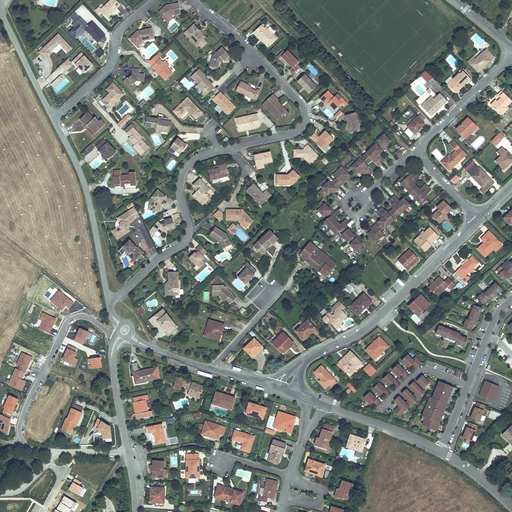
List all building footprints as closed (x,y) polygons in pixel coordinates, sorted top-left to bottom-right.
[(120,5),(116,0),(110,0),(101,9),(100,10),(101,12),(106,17),(120,5)] [(179,11),(174,1),(170,4),(167,6),(166,6),(166,5),(158,13),(165,21),(170,16),(171,15),(179,11)] [(89,25),(93,21),(94,23),(98,20),(84,6),(78,12),(89,25)] [(75,12),(70,17),(74,22),(79,17),(75,12)] [(75,40),(86,30),(98,44),(106,36),(93,22),(88,26),(80,17),(71,25),(73,28),(69,32),(75,40)] [(199,30),(194,24),(185,33),(190,39),(192,37),(195,40),(193,41),(197,46),(199,44),(204,39),(206,37),(203,34),(199,34),(198,32),(199,30)] [(262,24),(254,32),(257,35),(259,33),(264,39),(263,40),(269,46),(278,39),(266,26),(265,27),(262,24)] [(151,28),(139,30),(139,32),(137,32),(137,31),(136,31),(128,39),(135,47),(141,42),(153,39),(151,28)] [(56,53),(61,48),(67,54),(73,49),(58,33),(38,52),(45,60),(54,51),(56,53)] [(470,39),(475,44),(481,39),(476,33),(470,39)] [(230,55),(223,47),(217,53),(217,52),(213,55),(210,66),(215,68),(216,64),(219,65),(220,61),(222,59),(224,60),(224,61),(230,55)] [(95,54),(100,59),(105,53),(100,48),(95,54)] [(487,49),(471,64),(479,72),(487,64),(486,64),(490,60),(490,61),(494,57),(487,49)] [(299,62),(288,50),(286,53),(281,58),(286,63),(287,62),(289,64),(293,68),(290,70),(293,74),(301,67),(297,63),(299,62)] [(286,53),(284,51),(277,57),(279,59),(281,58),(286,53)] [(71,62),(83,76),(94,66),(82,53),(71,62)] [(159,60),(155,56),(151,61),(145,61),(151,67),(159,60)] [(67,71),(74,65),(68,59),(61,65),(67,71)] [(166,68),(162,63),(159,60),(151,67),(155,71),(158,75),(164,81),(171,74),(166,68)] [(51,83),(66,71),(62,67),(48,79),(51,83)] [(204,92),(206,90),(209,93),(214,88),(211,85),(212,84),(208,80),(207,81),(204,79),(206,78),(207,76),(199,69),(191,77),(198,84),(197,85),(204,92)] [(130,71),(131,76),(127,79),(125,81),(124,80),(122,82),(130,91),(135,87),(133,85),(137,82),(144,82),(143,74),(138,75),(138,70),(130,71)] [(459,73),(448,84),(454,91),(455,90),(457,92),(468,81),(467,81),(470,78),(463,70),(460,73),(459,73)] [(419,77),(425,85),(433,79),(426,71),(419,77)] [(316,86),(305,74),(298,81),(309,93),(316,86)] [(42,89),(49,84),(43,76),(36,80),(42,89)] [(60,76),(51,85),(54,88),(63,79),(60,76)] [(58,91),(68,82),(66,80),(56,88),(58,91)] [(250,89),(247,87),(248,85),(240,82),(237,89),(235,92),(252,100),(253,97),(257,99),(261,92),(257,90),(256,91),(250,89)] [(112,84),(106,90),(110,95),(111,96),(109,97),(108,96),(103,102),(110,109),(124,96),(112,84)] [(334,98),(328,91),(321,98),(327,105),(328,104),(329,103),(330,105),(336,110),(342,104),(335,97),(334,98)] [(495,101),(491,104),(501,115),(508,108),(506,107),(511,101),(502,91),(498,95),(502,98),(497,102),(495,101)] [(222,96),(219,93),(212,100),(228,116),(235,109),(222,96)] [(281,99),(275,93),(265,103),(274,113),(275,112),(279,116),(283,113),(285,115),(289,111),(285,106),(284,107),(278,101),(281,99)] [(432,96),(422,106),(431,116),(448,101),(441,93),(435,99),(432,96)] [(202,112),(188,98),(173,111),(180,118),(188,110),(191,113),(196,118),(202,112)] [(191,113),(188,110),(180,118),(183,121),(191,113)] [(104,127),(99,123),(100,122),(96,118),(95,119),(89,113),(81,121),(87,127),(89,130),(88,131),(94,137),(104,127)] [(132,117),(129,114),(118,124),(121,128),(125,125),(122,122),(125,119),(128,122),(132,117)] [(258,114),(236,118),(238,128),(247,126),(251,129),(258,127),(260,124),(258,114)] [(161,121),(162,115),(158,115),(158,119),(146,118),(145,127),(156,128),(156,130),(161,130),(161,131),(168,132),(169,127),(169,126),(171,126),(172,122),(161,121)] [(406,124),(408,126),(417,117),(416,115),(406,124)] [(354,117),(344,116),(343,124),(342,133),(349,134),(350,129),(352,129),(354,117)] [(408,126),(416,135),(419,131),(418,130),(425,124),(418,117),(417,117),(408,126)] [(465,138),(466,138),(470,134),(477,127),(469,118),(457,129),(463,135),(465,138)] [(143,138),(133,128),(127,133),(131,137),(130,141),(135,145),(137,148),(136,149),(142,156),(149,148),(144,142),(142,143),(140,141),(141,140),(143,138)] [(315,133),(311,137),(323,150),(334,139),(326,131),(321,136),(322,137),(320,139),(319,138),(315,133)] [(351,167),(354,170),(357,174),(359,172),(360,171),(361,172),(366,177),(372,171),(367,166),(366,165),(367,163),(372,160),(373,159),(374,160),(378,165),(385,159),(380,154),(379,153),(381,152),(385,148),(384,146),(388,143),(391,140),(385,134),(378,140),(380,142),(377,145),(376,144),(351,167)] [(497,136),(490,142),(496,147),(502,141),(497,136)] [(187,145),(178,138),(171,147),(177,151),(181,154),(187,145)] [(449,155),(442,162),(450,171),(466,154),(454,141),(450,144),(456,150),(450,156),(449,155)] [(108,143),(100,150),(104,155),(103,156),(107,161),(117,152),(108,143)] [(85,149),(90,154),(95,148),(91,144),(85,149)] [(311,164),(319,157),(308,145),(304,148),(305,149),(304,150),(294,150),(294,157),(303,157),(311,164)] [(504,169),(511,161),(511,156),(503,147),(498,153),(501,156),(496,161),(504,169)] [(274,158),(267,151),(255,162),(254,163),(261,171),(268,164),(274,158)] [(230,175),(226,164),(218,166),(218,168),(215,169),(214,169),(209,170),(212,181),(230,175)] [(270,167),(268,164),(261,171),(264,173),(270,167)] [(475,164),(467,172),(483,188),(489,182),(488,181),(490,179),(475,164)] [(323,188),(320,191),(324,196),(327,193),(328,194),(331,191),(335,188),(336,189),(342,183),(341,182),(345,178),(349,174),(342,166),(333,174),(337,177),(330,183),(329,181),(322,187),(323,188)] [(130,172),(130,175),(122,176),(121,170),(114,171),(115,187),(121,186),(121,184),(125,183),(131,183),(131,186),(136,186),(135,172),(130,172)] [(286,184),(289,181),(292,185),(300,177),(293,170),(288,175),(277,175),(277,184),(286,184)] [(407,176),(405,174),(398,180),(421,205),(428,199),(426,197),(425,196),(426,194),(431,190),(425,184),(420,188),(419,189),(418,188),(415,184),(414,183),(415,182),(420,178),(414,171),(409,176),(408,177),(407,176)] [(455,175),(451,181),(455,184),(460,179),(455,175)] [(210,189),(200,179),(194,185),(198,190),(193,195),(197,199),(203,205),(208,200),(211,197),(206,193),(210,189)] [(483,188),(480,190),(483,193),(495,182),(492,179),(491,180),(490,179),(488,181),(489,182),(483,188)] [(259,204),(263,200),(265,202),(272,195),(267,190),(263,193),(262,194),(261,193),(262,192),(254,183),(246,190),(259,204)] [(214,194),(210,189),(206,193),(211,197),(214,194)] [(158,205),(160,203),(160,204),(166,197),(158,190),(150,200),(148,209),(157,211),(158,205)] [(373,229),(369,233),(376,241),(385,233),(381,230),(385,227),(385,228),(410,205),(404,198),(402,200),(401,201),(400,200),(395,196),(389,201),(394,206),(395,208),(394,209),(390,212),(389,213),(388,212),(383,207),(377,212),(381,217),(382,218),(381,219),(376,224),(377,225),(373,229)] [(321,200),(316,205),(319,208),(318,209),(324,215),(326,213),(329,216),(325,220),(337,233),(341,229),(344,232),(342,234),(348,241),(350,239),(353,242),(351,244),(356,250),(357,249),(361,252),(365,248),(362,245),(363,244),(360,240),(357,237),(358,236),(356,233),(354,234),(352,231),(349,228),(350,227),(347,224),(349,221),(346,218),(341,222),(340,224),(339,222),(336,219),(335,217),(336,216),(340,212),(337,209),(335,211),(332,208),(331,209),(328,206),(325,203),(324,204),(321,200)] [(440,209),(433,215),(440,223),(445,217),(444,216),(446,214),(452,209),(444,201),(438,207),(440,209)] [(118,238),(129,231),(128,229),(127,227),(127,225),(127,224),(129,222),(139,216),(135,207),(118,218),(121,223),(120,224),(120,226),(113,231),(118,238)] [(219,210),(214,215),(220,222),(223,219),(223,214),(219,210)] [(243,210),(240,212),(238,212),(236,210),(227,210),(226,220),(238,221),(244,227),(248,222),(250,224),(253,221),(243,210)] [(168,229),(168,230),(175,228),(172,217),(164,219),(165,222),(165,224),(162,224),(160,223),(158,222),(151,230),(158,236),(164,230),(168,229)] [(225,248),(232,244),(226,234),(215,227),(210,235),(218,241),(219,240),(221,241),(225,248)] [(421,235),(415,240),(425,251),(432,245),(430,243),(431,242),(432,243),(432,242),(439,236),(431,227),(425,233),(422,235),(421,234),(421,235)] [(279,238),(271,230),(254,246),(262,254),(267,249),(266,248),(272,243),(272,244),(279,238)] [(486,256),(500,242),(489,231),(483,237),(487,241),(486,243),(485,242),(478,249),(486,256)] [(149,237),(145,239),(149,248),(154,246),(149,237)] [(139,247),(138,248),(137,249),(136,247),(130,240),(123,247),(129,253),(128,254),(133,259),(137,259),(144,252),(139,247)] [(301,249),(298,253),(300,255),(327,276),(333,269),(321,260),(321,261),(315,256),(320,250),(310,242),(303,251),(301,249)] [(196,265),(197,264),(201,268),(205,264),(201,260),(204,258),(203,256),(207,252),(201,245),(196,249),(197,250),(198,251),(196,254),(195,253),(189,258),(196,265)] [(407,270),(419,259),(410,249),(396,264),(403,271),(406,268),(407,270)] [(469,272),(473,268),(479,263),(472,257),(457,272),(456,271),(456,272),(466,282),(471,278),(468,276),(467,277),(466,275),(469,272)] [(257,270),(250,264),(248,267),(239,277),(246,284),(250,280),(249,279),(250,278),(251,278),(255,274),(254,273),(257,270)] [(504,270),(499,275),(505,281),(510,276),(511,277),(511,271),(505,264),(502,267),(504,270)] [(178,277),(177,269),(165,271),(167,283),(164,283),(166,294),(175,292),(173,285),(180,284),(178,277)] [(456,272),(454,274),(464,285),(467,283),(466,282),(456,272)] [(182,291),(181,284),(180,276),(178,277),(180,284),(173,285),(175,292),(182,291)] [(437,296),(445,288),(449,292),(456,285),(449,278),(445,282),(441,278),(433,285),(432,284),(429,287),(437,296)] [(502,289),(496,283),(490,288),(496,294),(502,289)] [(223,285),(212,286),(213,296),(220,295),(222,298),(223,297),(226,299),(231,303),(237,297),(227,288),(226,289),(224,288),(225,287),(223,285)] [(350,293),(355,289),(351,285),(347,289),(350,293)] [(496,294),(490,288),(485,294),(489,298),(491,300),(496,294)] [(66,305),(70,308),(75,302),(59,289),(50,300),(63,310),(66,305)] [(483,292),(478,298),(483,304),(489,298),(485,294),(483,292)] [(364,294),(352,305),(358,312),(363,307),(362,306),(363,305),(366,308),(372,302),(364,294)] [(419,316),(430,304),(421,295),(417,299),(418,300),(410,307),(419,316)] [(418,300),(417,299),(416,298),(409,305),(410,307),(418,300)] [(141,306),(138,309),(141,314),(149,308),(144,301),(139,304),(141,306)] [(363,307),(358,312),(360,314),(366,308),(363,305),(362,306),(363,307)] [(482,308),(474,305),(471,312),(479,315),(482,308)] [(335,326),(340,321),(341,321),(347,316),(340,309),(336,313),(337,314),(336,316),(334,314),(333,316),(329,312),(323,319),(327,324),(330,321),(335,326)] [(49,334),(56,317),(45,312),(38,330),(49,334)] [(471,312),(468,320),(475,322),(476,323),(479,315),(471,312)] [(161,318),(158,321),(167,332),(172,329),(173,331),(177,327),(167,314),(163,317),(163,315),(160,317),(161,318)] [(298,323),(301,327),(306,322),(303,319),(298,323)] [(468,320),(467,319),(464,326),(472,330),(475,322),(468,320)] [(221,337),(225,325),(210,320),(205,335),(211,337),(212,334),(221,337)] [(301,327),(296,332),(304,340),(311,333),(310,332),(315,327),(308,320),(306,322),(301,327)] [(80,326),(73,341),(83,345),(90,330),(80,326)] [(446,330),(438,327),(435,333),(443,336),(446,330)] [(451,339),(453,333),(446,330),(443,336),(451,339)] [(284,332),(273,343),(283,354),(294,343),(284,332)] [(460,337),(461,336),(453,333),(451,339),(458,342),(460,337)] [(380,337),(372,344),(373,345),(381,338),(380,337)] [(465,347),(467,340),(460,337),(458,342),(457,344),(465,347)] [(375,359),(389,346),(381,338),(373,345),(372,344),(366,350),(375,359)] [(255,339),(245,349),(253,357),(263,347),(255,339)] [(99,347),(88,342),(86,346),(87,347),(84,352),(93,358),(99,347)] [(105,350),(99,347),(93,358),(105,365),(105,350)] [(83,358),(72,348),(66,355),(61,361),(68,367),(71,371),(83,358)] [(22,351),(8,384),(22,390),(27,380),(23,378),(33,355),(22,351)] [(351,351),(343,358),(345,360),(352,353),(351,351)] [(351,374),(362,363),(352,353),(345,360),(343,358),(339,362),(340,363),(347,370),(351,374)] [(413,359),(409,355),(402,361),(409,369),(411,366),(415,370),(422,363),(416,356),(413,359)] [(147,380),(159,378),(157,368),(145,370),(146,371),(142,372),(142,371),(139,371),(137,362),(132,363),(134,376),(138,375),(139,383),(147,381),(147,380)] [(410,374),(399,362),(391,369),(399,377),(401,374),(405,378),(410,374)] [(340,363),(338,365),(345,372),(347,370),(340,363)] [(371,376),(377,370),(370,364),(364,369),(371,376)] [(322,366),(315,372),(321,378),(322,377),(323,379),(320,381),(326,388),(329,385),(332,387),(337,382),(322,366)] [(400,385),(389,373),(382,380),(389,388),(392,385),(395,389),(400,385)] [(423,375),(417,381),(424,388),(430,383),(432,385),(435,382),(430,377),(427,380),(423,375)] [(183,385),(185,380),(177,377),(174,387),(181,389),(183,385)] [(188,394),(199,398),(203,386),(185,380),(183,385),(188,387),(187,390),(190,390),(188,394)] [(399,396),(395,400),(400,406),(394,411),(400,417),(406,411),(404,409),(408,405),(410,407),(411,408),(414,405),(413,404),(411,402),(415,398),(417,400),(418,401),(422,398),(420,396),(419,395),(423,391),(414,381),(410,386),(416,393),(413,396),(407,389),(402,393),(409,400),(406,403),(399,396)] [(453,387),(440,381),(433,397),(431,396),(423,416),(426,418),(425,421),(423,425),(431,428),(436,430),(437,430),(444,413),(442,413),(443,410),(441,409),(444,402),(447,403),(453,387)] [(499,386),(486,381),(484,386),(485,387),(484,389),(483,388),(480,395),(493,401),(499,386)] [(391,394),(380,383),(373,390),(380,397),(383,395),(387,399),(391,394)] [(450,404),(456,388),(453,387),(447,403),(444,402),(441,409),(443,410),(442,413),(444,413),(448,403),(450,404)] [(222,406),(231,409),(235,398),(226,395),(226,397),(222,396),(223,394),(217,392),(214,402),(222,405),(222,406)] [(381,404),(370,392),(363,399),(371,407),(373,404),(377,408),(381,404)] [(9,393),(2,411),(12,414),(19,397),(9,393)] [(149,399),(148,395),(133,398),(135,406),(136,405),(138,413),(137,414),(137,419),(153,416),(152,411),(150,411),(150,410),(148,410),(146,400),(149,399)] [(254,416),(263,419),(267,408),(258,405),(257,407),(254,406),(254,404),(250,402),(247,412),(255,414),(254,416)] [(486,406),(480,403),(478,408),(476,407),(475,407),(471,417),(480,421),(486,406)] [(82,413),(72,409),(68,419),(67,419),(62,429),(71,433),(74,425),(75,423),(77,423),(82,413)] [(11,419),(12,416),(4,412),(3,416),(0,414),(0,422),(2,424),(0,432),(7,434),(11,419)] [(279,412),(274,427),(289,432),(292,421),(294,422),(296,417),(279,412)] [(94,427),(103,432),(107,423),(98,418),(94,427)] [(206,421),(202,434),(218,439),(220,433),(224,434),(226,427),(206,421)] [(463,437),(472,441),(478,426),(470,423),(468,427),(467,427),(463,437)] [(331,437),(333,432),(332,432),(334,427),(325,424),(324,429),(323,429),(320,440),(317,439),(315,446),(327,450),(330,440),(331,437)] [(511,424),(511,425),(502,434),(511,444),(511,424)] [(157,444),(166,442),(162,425),(148,427),(149,433),(155,432),(157,444)] [(254,436),(235,430),(233,439),(244,442),(244,444),(243,444),(241,449),(250,452),(254,436)] [(111,431),(102,432),(103,441),(112,440),(111,431)] [(366,440),(351,435),(347,447),(362,452),(361,454),(365,455),(367,449),(363,448),(366,440)] [(278,464),(281,456),(282,453),(284,454),(287,444),(273,440),(270,449),(272,450),(271,453),(269,461),(278,464)] [(187,460),(187,478),(198,477),(198,466),(199,466),(199,460),(199,454),(187,454),(187,460)] [(326,465),(309,459),(306,469),(313,472),(313,473),(322,476),(326,465)] [(164,478),(164,469),(165,462),(153,461),(153,470),(154,470),(154,472),(153,472),(152,477),(164,478)] [(268,496),(274,498),(278,482),(268,479),(264,495),(260,494),(259,499),(266,501),(268,496)] [(348,500),(353,484),(343,481),(340,489),(338,489),(335,497),(338,498),(338,497),(348,500)] [(235,490),(234,493),(225,490),(226,488),(219,485),(215,497),(240,505),(243,493),(235,490)] [(164,503),(165,489),(152,488),(151,502),(156,502),(156,506),(164,506),(164,503)]
